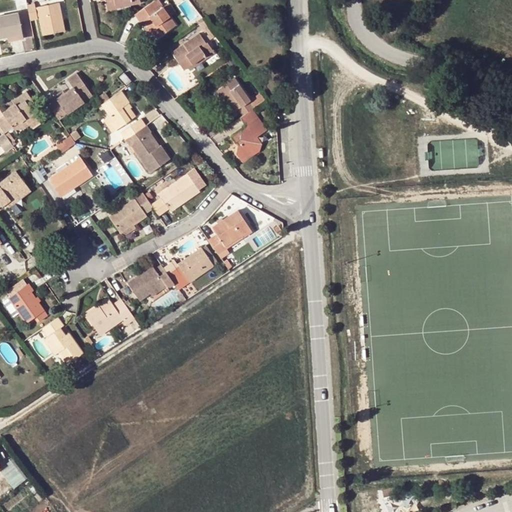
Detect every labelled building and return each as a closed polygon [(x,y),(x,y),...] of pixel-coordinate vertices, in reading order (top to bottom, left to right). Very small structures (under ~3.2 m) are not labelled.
[(131,5),(141,3),(140,0),(105,0),(106,0),(108,10),(117,8),(117,4),(131,1),(131,5)] [(59,3),(39,8),(44,35),(65,31),(59,3)] [(163,8),(170,17),(176,12),(169,3),(163,8)] [(35,4),(28,6),(31,20),(38,19),(35,4)] [(157,13),(150,4),(137,14),(143,23),(145,21),(154,33),(158,38),(176,25),(170,17),(163,8),(157,13)] [(19,13),(0,16),(0,38),(8,36),(23,34),(19,13)] [(143,23),(152,35),(154,33),(145,21),(143,23)] [(9,42),(24,39),(23,34),(8,36),(9,42)] [(205,56),(206,59),(215,53),(208,43),(207,44),(200,34),(173,53),(177,59),(180,57),(182,62),(180,63),(185,70),(188,67),(205,56)] [(188,67),(190,70),(206,59),(205,56),(188,67)] [(57,100),(56,98),(47,104),(58,121),(60,119),(83,103),(82,101),(90,95),(76,75),(67,81),(73,89),(64,95),(57,100)] [(124,75),(120,79),(126,86),(130,82),(124,75)] [(243,116),(252,109),(254,108),(250,102),(251,101),(235,78),(219,89),(230,105),(235,112),(238,110),(243,116)] [(217,91),(228,107),(230,105),(219,89),(217,91)] [(128,103),(120,92),(101,106),(109,117),(106,119),(114,131),(133,118),(124,106),(128,103)] [(13,129),(19,124),(21,128),(27,123),(29,126),(38,120),(29,108),(27,104),(32,101),(26,93),(12,103),(14,106),(8,110),(3,114),(5,117),(0,120),(0,127),(4,134),(13,129)] [(82,101),(83,103),(92,97),(90,95),(82,101)] [(124,106),(133,118),(135,117),(130,109),(132,108),(128,103),(124,106)] [(267,131),(252,109),(243,116),(240,117),(246,126),(232,136),(239,146),(237,154),(241,161),(253,152),(256,138),(258,137),(267,131)] [(31,129),(39,123),(38,120),(29,126),(31,129)] [(121,134),(125,141),(145,127),(141,120),(121,134)] [(150,133),(145,127),(125,141),(130,147),(131,146),(150,173),(169,160),(160,146),(158,148),(155,150),(153,147),(154,146),(147,135),(149,134),(150,133)] [(69,134),(74,141),(80,137),(75,130),(69,134)] [(155,150),(158,148),(149,134),(147,135),(154,146),(153,147),(155,150)] [(0,146),(5,153),(13,147),(11,143),(6,136),(5,135),(0,138),(0,146)] [(68,148),(74,143),(69,136),(63,141),(68,148)] [(260,151),(262,143),(258,137),(256,138),(253,152),(241,161),(243,163),(260,151)] [(68,148),(63,141),(55,146),(60,154),(68,148)] [(181,160),(187,157),(182,150),(176,154),(181,160)] [(80,159),(49,181),(60,198),(92,176),(80,159)] [(19,193),(22,197),(30,191),(16,173),(0,184),(0,207),(2,206),(0,203),(0,201),(3,200),(5,203),(19,193)] [(188,177),(149,204),(153,209),(158,217),(169,209),(181,201),(183,203),(198,192),(188,177)] [(5,203),(9,207),(22,197),(19,193),(5,203)] [(133,225),(146,216),(145,215),(153,209),(149,204),(147,200),(142,193),(136,196),(137,198),(109,217),(120,234),(133,225)] [(169,209),(170,212),(183,203),(181,201),(169,209)] [(217,235),(208,241),(218,255),(226,250),(224,248),(240,237),(241,239),(251,232),(236,212),(212,229),(217,235)] [(133,225),(120,234),(122,237),(135,228),(133,225)] [(224,248),(226,250),(241,239),(240,237),(224,248)] [(189,283),(217,263),(205,246),(205,247),(178,266),(189,283)] [(228,270),(231,267),(226,259),(222,262),(228,270)] [(180,276),(172,281),(174,284),(178,290),(189,283),(178,266),(175,262),(172,264),(180,276)] [(172,264),(164,269),(172,281),(180,276),(172,264)] [(167,289),(174,284),(172,281),(164,269),(161,266),(154,271),(153,268),(141,276),(141,275),(127,284),(139,302),(150,294),(164,284),(166,287),(167,289)] [(9,298),(26,286),(23,281),(5,293),(9,298)] [(150,294),(152,297),(166,287),(164,284),(150,294)] [(26,286),(9,298),(27,324),(34,319),(37,323),(47,317),(38,304),(35,300),(31,293),(33,292),(28,285),(26,286)] [(126,325),(134,319),(130,313),(123,304),(121,300),(113,306),(110,303),(100,310),(98,307),(85,316),(100,336),(123,320),(126,325)] [(110,303),(108,300),(98,307),(100,310),(110,303)] [(134,310),(127,301),(123,304),(130,313),(134,310)] [(63,328),(57,319),(43,330),(48,337),(45,340),(55,355),(59,353),(67,365),(82,355),(74,343),(70,345),(65,337),(60,329),(63,328)] [(74,343),(68,335),(65,337),(70,345),(74,343)] [(27,477),(12,458),(0,467),(0,470),(13,488),(27,477)]
